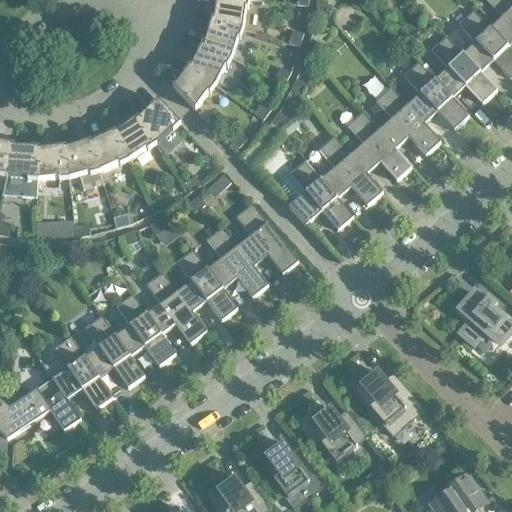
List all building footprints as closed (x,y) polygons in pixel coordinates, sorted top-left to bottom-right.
[(214,21),(243,31),(246,10),(248,10),(249,0),(216,0),(215,6),(216,6),(214,21)] [(308,9),(308,0),(298,0),(297,7),(308,9)] [(508,49),(511,44),(511,0),(486,0),(485,1),(503,19),(490,31),(508,49)] [(317,1),(315,16),(326,17),(328,3),(317,1)] [(511,53),(508,49),(490,31),(473,13),(458,27),(476,45),(463,57),(480,75),(493,63),(510,81),(511,79),(511,53)] [(205,46),(232,60),(238,40),(240,41),(243,31),(214,21),(212,20),(209,31),(205,46)] [(299,49),(303,35),(293,32),(289,46),(299,49)] [(480,75),(463,57),(446,39),(431,53),(448,71),(435,83),(452,101),(465,89),(482,107),(497,93),(480,75)] [(309,44),(305,57),(315,61),(319,47),(309,44)] [(191,69),(216,87),(225,69),(227,70),(232,60),(205,46),(203,45),(198,55),(199,55),(191,69)] [(304,62),(300,75),(309,78),(314,65),(304,62)] [(407,108),(424,127),(437,115),(454,133),(469,119),(452,101),(435,83),(418,64),(403,78),(420,96),(407,108)] [(172,89),(195,112),(208,95),(209,96),(216,87),(191,69),(190,67),(183,76),(184,77),(175,89),(173,88),(172,89)] [(284,87),(291,75),(281,69),(274,82),(284,87)] [(296,81),(290,93),(300,99),(306,86),(296,81)] [(424,127),(407,108),(390,89),(375,103),(392,122),(379,133),(396,152),(409,140),(425,159),(441,145),(424,127)] [(139,121),(156,147),(171,132),(173,134),(180,126),(158,102),(150,110),(150,111),(139,121)] [(254,115),(263,122),(271,111),(262,104),(254,115)] [(279,114),(270,125),(279,132),(288,121),(279,114)] [(412,170),(396,152),(379,133),(362,114),(347,128),(363,146),(350,158),(367,177),(380,165),(396,184),(412,170)] [(117,135),(129,163),(146,151),(148,153),(156,147),(139,121),(138,119),(129,126),(130,126),(117,135)] [(270,125),(251,150),(259,158),(279,132),(270,125)] [(92,145),(100,175),(119,166),(120,168),(129,163),(117,135),(116,133),(106,138),(92,145)] [(228,144),(236,152),(247,142),(238,133),(228,144)] [(367,177),(350,158),(334,139),(318,152),(335,171),(322,182),(338,201),(351,190),(367,209),(383,195),(367,177)] [(70,181),(79,179),(83,193),(103,187),(100,175),(92,145),(92,143),(81,146),(81,147),(66,151),(70,181)] [(0,144),(0,177),(7,179),(14,149),(14,147),(4,145),(4,146),(0,144)] [(14,149),(7,179),(27,180),(27,182),(38,183),(40,152),(40,150),(29,150),(14,149)] [(40,152),(38,183),(59,181),(59,183),(70,181),(66,151),(66,149),(55,150),(56,151),(40,152)] [(251,150),(241,160),(249,169),(260,159),(259,158),(251,150)] [(338,201),(322,182),(305,163),(290,176),(305,195),(288,210),(306,228),(322,214),(338,233),(353,220),(338,201)] [(194,177),(182,186),(189,196),(201,187),(194,177)] [(223,177),(207,193),(216,201),(231,186),(223,177)] [(199,198),(187,207),(194,217),(206,208),(199,198)] [(150,207),(154,216),(167,210),(163,200),(150,207)] [(238,249),(253,269),(267,258),(282,277),(299,265),(252,207),(236,219),(251,239),(238,249)] [(116,231),(130,227),(127,217),(113,221),(116,231)] [(169,218),(149,228),(154,238),(174,228),(169,218)] [(37,242),(51,241),(50,225),(36,225),(37,242)] [(0,237),(8,240),(10,229),(0,226),(0,237)] [(75,229),(76,240),(90,238),(89,227),(75,229)] [(253,269),(238,249),(222,230),(206,242),(221,262),(208,272),(223,292),(237,281),(252,301),(268,288),(253,269)] [(140,244),(136,233),(123,238),(126,248),(140,244)] [(100,244),(86,247),(88,257),(102,255),(100,244)] [(8,262),(19,262),(20,248),(9,247),(8,262)] [(31,249),(20,248),(19,262),(30,263),(31,249)] [(47,250),(47,261),(61,261),(61,249),(47,250)] [(178,295),(192,315),(206,304),(221,324),(238,312),(223,292),(208,272),(193,252),(176,265),(191,284),(178,295)] [(192,315),(178,295),(163,275),(146,287),(161,307),(147,317),(162,337),(176,327),(190,347),(207,335),(192,315)] [(485,335),(497,346),(501,341),(504,343),(511,334),(511,327),(494,312),(497,308),(487,300),(485,304),(474,294),(469,300),(467,297),(453,312),(467,325),(458,335),(473,348),(485,335)] [(176,357),(162,337),(147,317),(132,297),(116,309),(130,329),(116,339),(130,359),(145,349),(159,369),(176,357)] [(99,381),(113,371),(128,391),(145,379),(130,359),(116,339),(102,319),(85,330),(99,350),(85,360),(99,381)] [(227,336),(235,348),(248,339),(239,327),(227,336)] [(85,360),(71,340),(54,351),(59,358),(44,368),(53,381),(67,402),(82,392),(96,413),(113,401),(99,381),(85,360)] [(414,423),(425,413),(396,380),(387,388),(372,372),(371,373),(373,375),(354,391),(373,413),(371,414),(393,440),(413,422),(414,423)] [(81,422),(67,402),(53,381),(10,410),(9,410),(7,442),(50,413),(64,434),(81,422)] [(8,410),(0,402),(0,436),(7,442),(9,410),(8,410)] [(356,449),(367,440),(349,417),(339,425),(326,408),(325,409),(326,411),(307,426),(336,464),(355,449),(356,449)] [(437,428),(428,435),(435,443),(443,435),(437,428)] [(446,439),(437,446),(444,455),(453,448),(446,439)] [(328,488),(302,453),(292,460),(279,443),(277,444),(279,446),(259,461),(276,484),(274,485),(293,511),(294,511),(316,496),(316,497),(328,488)] [(23,461),(14,448),(12,468),(23,461)] [(385,464),(376,471),(384,482),(394,475),(385,464)] [(269,511),(271,511),(254,487),(243,495),(231,477),(229,478),(231,480),(211,495),(223,511),(269,511)] [(456,488),(430,506),(434,511),(474,511),(469,505),(479,498),(465,478),(454,485),(456,488)]
